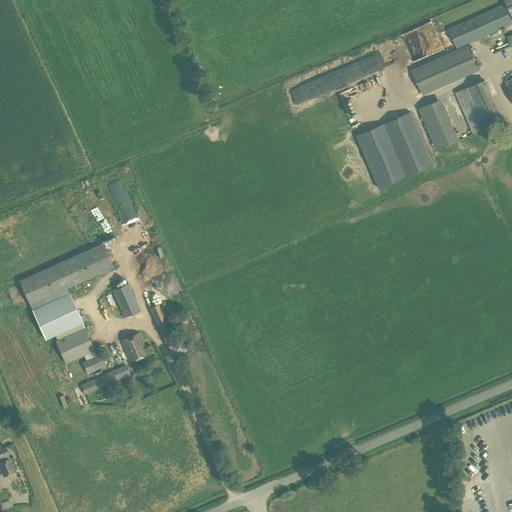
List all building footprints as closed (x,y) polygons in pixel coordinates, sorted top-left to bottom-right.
[(511,21),(504,4),(449,29),(457,48),(511,23),(511,21)] [(412,72),(408,74),(409,78),(413,76),(420,91),(416,92),(418,96),(421,95),(422,97),(481,70),(470,44),(412,70),(412,72)] [(485,80),(456,92),(473,133),(502,121),(485,80)] [(441,98),(419,108),(437,149),(459,139),(441,98)] [(433,164),(411,112),(356,136),(378,188),(433,164)] [(461,131),(467,129),(465,122),(459,124),(461,131)] [(67,288),(113,266),(103,243),(19,280),(32,309),(69,293),(67,288)] [(127,283),(112,290),(124,317),(140,310),(127,283)] [(83,323),(69,293),(32,309),(46,340),(56,335),(83,323)] [(159,302),(148,307),(157,327),(159,327),(166,343),(177,337),(174,330),(189,323),(184,313),(169,320),(170,322),(168,323),(159,302)] [(85,327),(56,340),(66,363),(95,350),(85,327)] [(138,332),(120,340),(130,361),(153,351),(150,344),(145,346),(138,332)] [(181,336),(168,343),(175,357),(188,349),(181,336)] [(100,354),(82,363),(87,374),(105,365),(100,354)] [(126,364),(80,385),(84,394),(130,374),(126,364)] [(140,395),(124,401),(126,406),(142,400),(140,395)] [(5,446),(0,447),(0,457),(8,454),(5,446)] [(11,457),(0,461),(0,463),(5,475),(17,470),(11,457)] [(16,479),(15,482),(17,487),(20,488),(23,486),(23,484),(22,479),(19,478),(16,479)]
